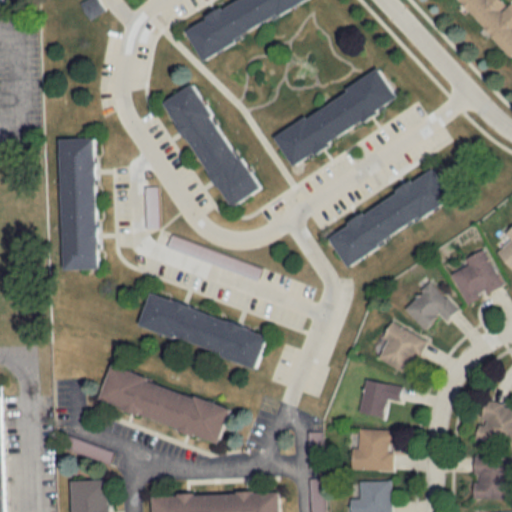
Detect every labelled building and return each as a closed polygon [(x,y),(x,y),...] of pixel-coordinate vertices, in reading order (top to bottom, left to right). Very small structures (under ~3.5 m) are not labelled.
[(187,29),(205,59),(237,41),(235,37),(276,13),(278,16),(304,0),(237,0),(224,8),(221,5),(205,14),(207,17),(187,29)] [(275,136),(294,164),(314,151),(317,155),(332,144),(330,140),(362,119),(364,123),(380,113),(378,109),(397,96),(378,67),(347,87),(349,91),(308,118),(307,115),(275,136)] [(163,101),(233,206),(262,187),(241,155),(238,157),(211,116),(215,113),(193,81),(163,101)] [(93,138),(64,138),(66,269),(95,268),(93,138)] [(365,213),(398,191),(396,188),(411,177),(413,181),(433,168),(452,196),(415,221),(414,219),(384,239),(386,241),(350,265),(330,237),(350,224),(348,221),(363,210),(365,213)] [(143,229),(157,229),(157,187),(143,187),(143,229)] [(511,225),(503,232),(510,241),(496,251),(511,272),(511,225)] [(169,236),(165,248),(256,279),(260,268),(169,236)] [(501,287),(484,251),(448,268),(465,304),(501,287)] [(403,307),(424,329),(438,315),(445,322),(457,310),(430,282),(403,307)] [(146,296),(136,329),(256,366),(266,333),(146,296)] [(426,341),(390,321),(382,338),(385,340),(376,358),(408,375),(426,341)] [(236,405),(115,367),(104,402),(225,441),(236,405)] [(399,402),(402,386),(364,380),(359,411),(383,415),(385,399),(399,402)] [(9,511),(9,396),(0,395),(0,511),(9,511)] [(511,406),(482,401),(474,441),(511,447),(511,406)] [(357,447),(350,447),(350,468),(392,469),(393,429),(358,428),(357,447)] [(511,456),(472,456),(472,498),(511,498),(511,456)] [(77,480),(77,511),(114,511),(114,479),(77,480)] [(391,511),(391,479),(359,479),(359,498),(350,498),(350,511),(391,511)] [(153,496),(153,511),(280,511),(280,491),(254,492),(254,489),(237,489),(238,493),(195,495),(194,491),(177,492),(178,495),(153,496)]
